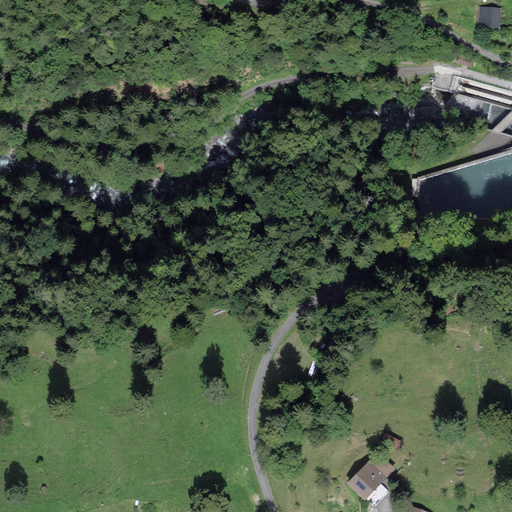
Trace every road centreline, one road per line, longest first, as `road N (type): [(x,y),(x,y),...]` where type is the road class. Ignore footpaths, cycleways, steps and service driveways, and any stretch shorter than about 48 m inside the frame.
road 1 (unclassified): [(0,121),(78,144),(162,153),(244,96),(309,76),(454,70),(511,85)]
road 2 (unclassified): [(511,252),(373,265),(309,304),(273,346),(255,401),(251,437),(273,511)]
road 3 (unclassified): [(356,0),(405,9),(511,68)]
